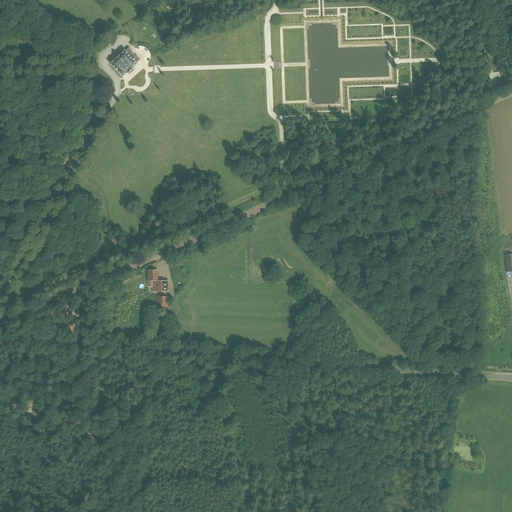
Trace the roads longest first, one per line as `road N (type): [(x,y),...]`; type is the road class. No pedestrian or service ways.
road 1 (unclassified): [(0,324),(511,90)]
road 2 (unclassified): [(0,339),(511,379)]
road 3 (track): [(279,179),(0,305)]
